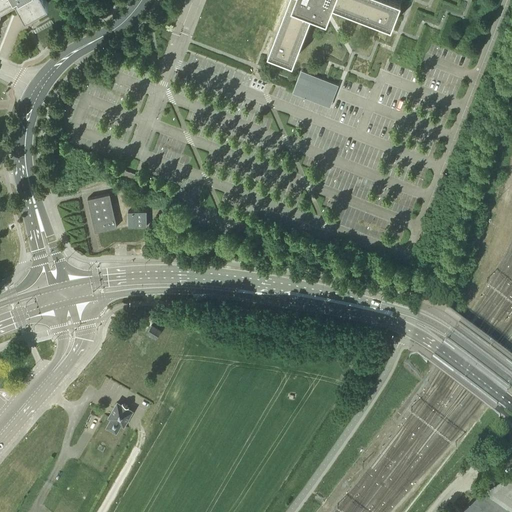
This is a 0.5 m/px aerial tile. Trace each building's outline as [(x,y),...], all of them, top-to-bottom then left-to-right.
[(0,0),(0,13),(2,9),(1,9),(15,0),(17,0),(25,15),(48,3),(46,0),(0,0)] [(286,0),(267,51),(292,61),(315,0),(325,0),(391,25),(400,0),(286,0)] [(36,34),(54,24),(51,20),(33,29),(36,34)] [(338,85),(301,70),(292,92),(330,107),(338,85)] [(116,167),(112,177),(172,200),(176,190),(116,167)] [(110,193),(87,199),(95,232),(117,227),(110,193)] [(147,211),(128,211),(128,227),(147,226),(147,211)] [(156,339),(161,331),(151,325),(147,333),(156,339)] [(120,424),(123,426),(132,411),(128,409),(129,407),(122,403),(121,405),(117,403),(109,418),(112,419),(107,428),(116,433),(120,424)] [(511,511),(511,473),(483,491),(462,510),(464,511),(511,511)] [(53,511),(77,511),(82,504),(64,494),(53,511)]
